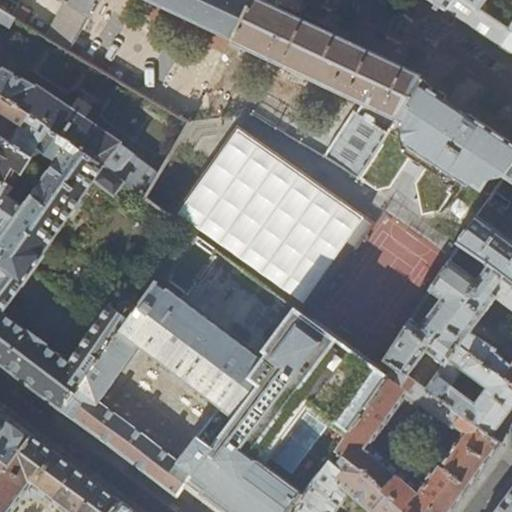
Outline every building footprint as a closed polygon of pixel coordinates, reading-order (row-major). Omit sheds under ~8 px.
[(0,0),(0,9),(14,18),(24,23),(30,12),(8,0),(0,0)] [(62,0),(90,17),(100,0),(62,0)] [(252,0),(152,0),(364,103),(357,113),(353,111),(323,157),(358,176),(420,83),(422,80),(298,21),(252,0)] [(427,0),(431,2),(445,11),(452,0),(427,0)] [(511,0),(452,0),(445,11),(460,21),(504,50),(511,55),(511,0)] [(0,95),(50,127),(124,183),(145,198),(161,172),(121,144),(122,143),(87,119),(93,108),(80,100),(73,111),(35,85),(34,87),(2,69),(1,71),(0,70),(0,21),(9,27),(14,18),(0,9),(0,95)] [(439,95),(420,83),(358,176),(357,178),(377,191),(388,188),(409,157),(424,168),(414,183),(422,214),(439,211),(452,191),(449,190),(453,183),(456,185),(460,179),(468,184),(471,182),(482,190),(483,188),(493,194),(505,177),(511,167),(511,144),(496,134),(460,109),(457,111),(452,111),(448,107),(448,101),(439,95)] [(0,110),(22,125),(10,144),(31,157),(36,149),(50,127),(0,95),(0,110)] [(290,137),(296,126),(259,104),(253,115),(290,137)] [(0,363),(0,364),(63,411),(138,309),(131,303),(127,303),(124,305),(115,299),(68,362),(2,313),(21,286),(22,286),(94,182),(114,197),(124,183),(50,127),(36,149),(55,163),(48,172),(47,171),(26,200),(25,200),(21,201),(19,205),(13,202),(14,197),(9,194),(0,208),(0,363)] [(365,218),(238,130),(177,218),(304,305),(365,218)] [(0,180),(12,188),(31,157),(10,144),(0,137),(0,180)] [(511,167),(505,177),(511,181),(511,239),(479,214),(456,244),(459,246),(460,246),(511,282),(511,167)] [(0,208),(9,194),(12,188),(0,180),(0,208)] [(121,454),(178,497),(188,484),(225,511),(290,511),(336,451),(394,366),(385,361),(380,369),(309,319),(270,372),(259,363),(261,361),(197,312),(234,263),(193,234),(138,309),(63,411),(121,454)] [(427,390),(459,347),(511,384),(511,282),(460,246),(459,246),(385,361),(394,366),(427,390)] [(511,384),(459,347),(427,390),(491,436),(505,417),(511,408),(511,384)] [(406,511),(449,511),(459,499),(501,444),(491,436),(427,390),(394,366),(336,451),(406,511)] [(0,429),(9,419),(0,412),(0,429)] [(19,426),(9,419),(0,429),(0,475),(31,436),(19,426)] [(0,475),(0,511),(111,511),(119,502),(76,469),(31,436),(0,475)] [(290,511),(406,511),(336,451),(290,511)] [(511,511),(511,491),(496,511),(511,511)] [(132,511),(119,502),(111,511),(132,511)]
